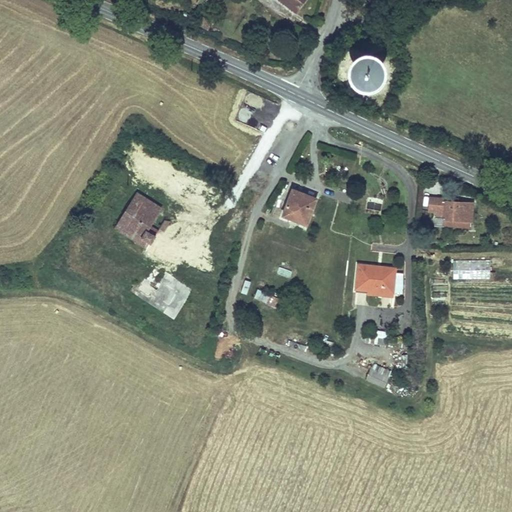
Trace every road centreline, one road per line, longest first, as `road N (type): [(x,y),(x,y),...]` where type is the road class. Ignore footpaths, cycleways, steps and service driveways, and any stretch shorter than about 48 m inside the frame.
road 1 (primary): [(295,94),(511,193)]
road 2 (primary): [(82,0),(295,94)]
road 3 (track): [(249,339),(171,511)]
road 4 (track): [(257,204),(229,222),(203,221),(140,187)]
